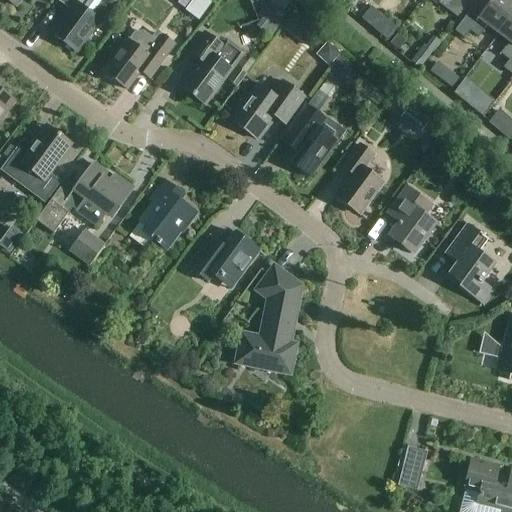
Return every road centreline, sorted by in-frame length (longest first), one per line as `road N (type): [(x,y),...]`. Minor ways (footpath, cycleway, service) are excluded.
road 1 (residential): [(336,266),(325,238),(202,146),(124,135),(0,43)]
road 2 (residential): [(511,424),(352,385),(326,364),(322,341),(336,266)]
